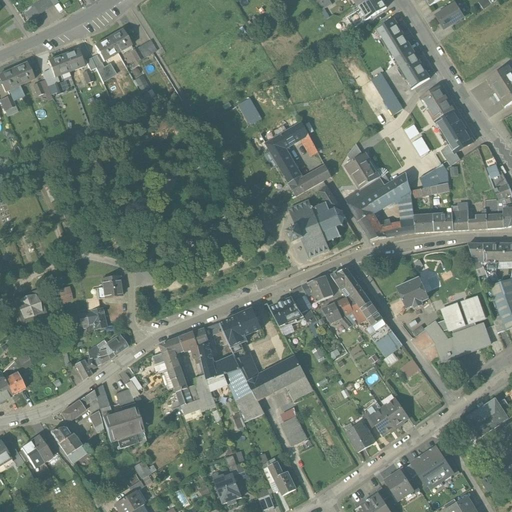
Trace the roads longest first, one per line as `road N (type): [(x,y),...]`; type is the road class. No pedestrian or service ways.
road 1 (tertiary): [(0,421),(53,408),(158,339),(347,259)]
road 2 (residential): [(405,0),(511,167)]
road 3 (residential): [(347,259),(458,409)]
road 4 (tertiary): [(347,259),(511,239)]
road 5 (residential): [(438,425),(330,500)]
